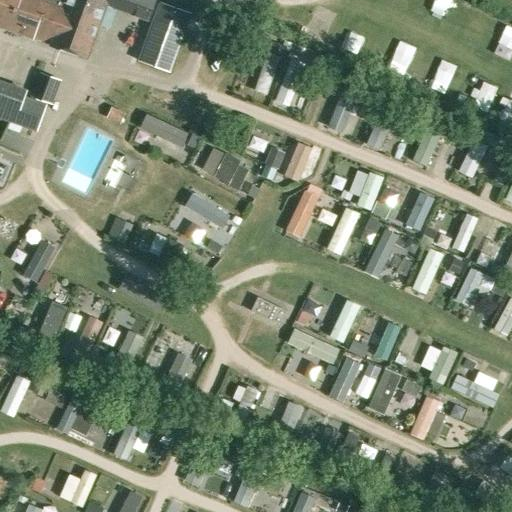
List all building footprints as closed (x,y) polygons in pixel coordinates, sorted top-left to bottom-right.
[(108,0),(0,0),(0,27),(24,37),(25,34),(52,45),(52,47),(88,60),(107,5),(108,0)] [(156,0),(108,0),(107,5),(149,21),(156,0)] [(193,15),(161,3),(141,61),(172,72),(193,15)] [(239,72),(248,46),(234,41),(225,68),(239,72)] [(300,59),(285,101),(299,107),(315,64),(300,59)] [(273,60),(262,91),(276,96),(287,65),(273,60)] [(0,118),(16,124),(28,90),(0,79),(0,118)] [(51,84),(41,81),(35,98),(52,104),(60,82),(52,79),(51,84)] [(445,124),(449,115),(435,109),(431,118),(445,124)] [(378,145),(391,150),(403,119),(390,114),(378,145)] [(149,136),(187,150),(194,130),(156,116),(149,136)] [(424,150),(433,156),(446,135),(437,129),(424,150)] [(483,178),(498,145),(482,138),(467,171),(483,178)] [(307,139),(291,183),(305,188),(321,144),(307,139)] [(214,167),(235,178),(233,183),(248,190),(259,168),(222,150),(214,167)] [(266,165),(261,176),(272,181),(277,169),(266,165)] [(310,184),(307,191),(318,196),(321,189),(310,184)] [(319,197),(318,196),(307,191),(305,190),(287,230),(301,237),(319,197)] [(428,191),(413,227),(426,233),(441,196),(428,191)] [(391,208),(376,201),(371,213),(386,220),(391,208)] [(328,248),(341,254),(360,214),(346,208),(328,248)] [(473,253),(488,218),(475,212),(460,247),(473,253)] [(125,244),(133,225),(116,218),(109,237),(125,244)] [(238,255),(250,261),(266,231),(254,225),(238,255)] [(378,263),(393,270),(409,237),(394,230),(378,263)] [(418,287),(433,295),(454,254),(440,247),(418,287)] [(499,275),(502,267),(493,263),(490,270),(499,275)] [(498,280),(492,291),(503,296),(509,285),(498,280)] [(286,310),(257,296),(251,311),(280,324),(286,310)] [(355,298),(338,337),(353,344),(370,305),(355,298)] [(324,340),(317,356),(339,366),(346,351),(324,340)] [(443,378),(455,382),(465,351),(453,347),(443,378)] [(406,358),(398,354),(394,361),(402,365),(406,358)] [(369,363),(364,373),(376,378),(381,368),(369,363)] [(459,373),(466,377),(471,368),(463,364),(459,373)] [(376,407),(393,415),(412,375),(394,367),(376,407)] [(150,391),(155,380),(141,373),(135,384),(150,391)] [(32,391),(41,395),(45,384),(37,381),(32,391)] [(65,394),(51,387),(45,400),(59,406),(65,394)] [(435,432),(447,399),(436,396),(424,428),(435,432)] [(119,422),(111,418),(105,430),(113,434),(119,422)] [(152,443),(149,451),(150,455),(158,458),(162,448),(152,443)] [(302,464),(307,451),(295,446),(289,458),(302,464)] [(235,464),(231,473),(240,476),(243,467),(235,464)] [(284,483),(269,476),(264,486),(280,493),(284,483)] [(339,502),(336,510),(340,511),(345,511),(348,505),(339,502)]
